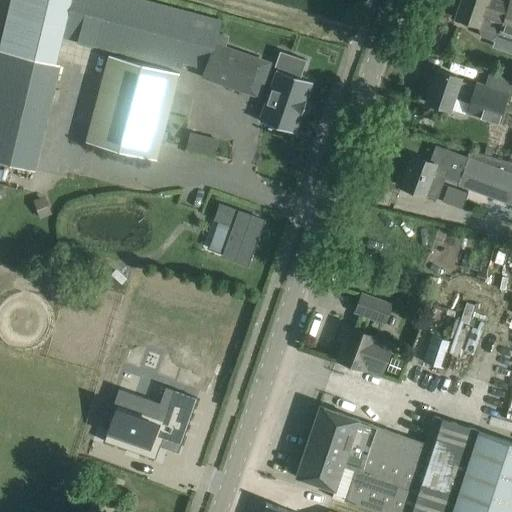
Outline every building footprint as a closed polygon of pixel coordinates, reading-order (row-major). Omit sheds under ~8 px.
[(0,162),(35,171),(60,63),(56,63),(62,36),(109,49),(181,68),(182,63),(204,68),(213,44),(219,20),(144,0),(9,0),(0,40),(0,162)] [(460,0),(455,18),(479,26),(480,35),(490,40),(499,33),(511,37),(511,0),(509,0),(508,4),(496,0),(460,0)] [(266,65),(267,65),(268,63),(213,44),(212,47),(204,68),(201,75),(257,95),(258,92),(257,92),(256,93),(247,90),(257,61),(266,64),(266,65)] [(278,68),(259,121),(294,133),(300,114),(301,114),(306,101),(305,101),(311,82),(300,78),(306,60),(280,51),(274,67),(278,68)] [(107,54),(86,141),(156,160),(179,74),(107,54)] [(436,69),(425,102),(450,110),(454,100),(470,105),(468,112),(498,122),(511,83),(489,75),(485,87),(477,85),(477,87),(461,81),(462,78),(436,69)] [(219,140),(189,133),(185,149),(215,156),(219,140)] [(412,155),(401,186),(420,193),(424,195),(425,195),(437,199),(444,178),(458,183),(511,203),(511,199),(511,160),(491,155),(490,156),(471,150),(468,156),(435,144),(429,162),(412,155)] [(45,195),(33,200),(41,219),(53,213),(45,195)] [(215,219),(233,226),(222,256),(247,265),(263,220),(220,204),(215,219)] [(115,269),(105,279),(116,290),(127,280),(115,269)] [(355,312),(385,323),(392,304),(362,293),(355,312)] [(349,327),(337,359),(380,375),(393,343),(349,327)] [(451,341),(432,335),(423,361),(442,368),(451,341)] [(127,352),(123,363),(168,376),(172,365),(127,352)] [(132,400),(119,434),(168,452),(175,433),(190,439),(207,394),(188,387),(177,417),(132,400)] [(320,405),(309,435),(330,442),(326,453),(340,458),(338,464),(343,466),(356,471),(397,485),(412,438),(321,406),(321,405),(320,405)] [(356,471),(346,502),(376,511),(511,511),(511,440),(434,416),(425,442),(412,438),(397,485),(356,471)] [(332,497),(346,502),(356,471),(343,466),(338,464),(340,458),(326,453),(330,442),(309,435),(296,476),(315,482),(335,490),(332,497)] [(79,485),(68,511),(96,511),(103,495),(79,485)]
